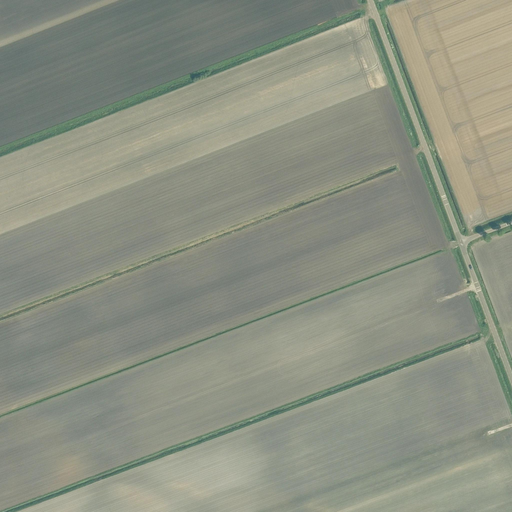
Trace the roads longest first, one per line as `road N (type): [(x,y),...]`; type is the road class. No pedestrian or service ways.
road 1 (unclassified): [(460,242),(370,0)]
road 2 (unclassified): [(511,379),(460,242)]
